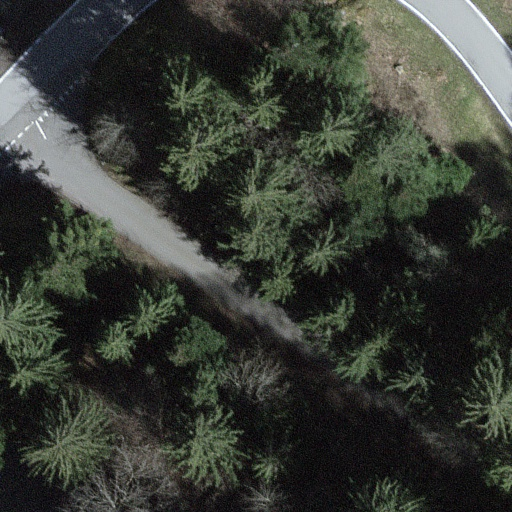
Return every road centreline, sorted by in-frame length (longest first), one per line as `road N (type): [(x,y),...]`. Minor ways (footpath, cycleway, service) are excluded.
road 1 (unclassified): [(17,100),(141,226),(306,350),(511,461)]
road 2 (unclassified): [(117,0),(17,100)]
